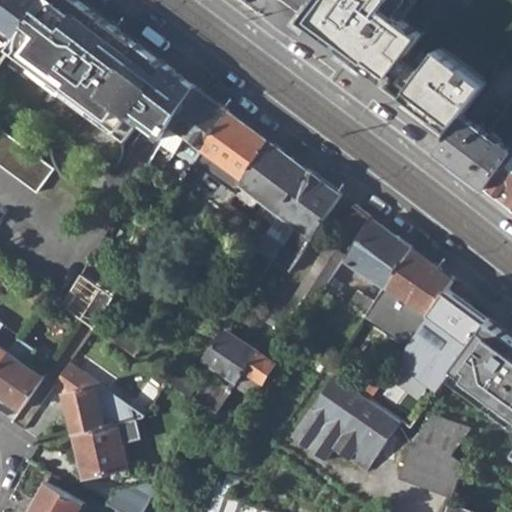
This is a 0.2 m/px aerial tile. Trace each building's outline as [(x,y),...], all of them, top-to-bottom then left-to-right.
[(0,0),(0,30),(15,42),(45,0),(0,0)] [(199,85),(83,0),(45,0),(15,42),(16,43),(14,47),(19,50),(20,48),(28,47),(42,57),(37,64),(35,67),(53,80),(52,82),(127,139),(142,119),(167,136),(199,85)] [(317,0),(305,17),(389,80),(397,70),(410,52),(425,32),(399,13),(408,0),(317,0)] [(415,84),(408,94),(454,129),(465,113),(489,80),(443,46),(428,66),(415,84)] [(20,48),(19,50),(37,64),(42,57),(28,47),(20,48)] [(428,66),(410,52),(397,70),(415,84),(428,66)] [(173,145),(178,148),(188,132),(207,146),(230,109),(199,85),(167,136),(153,159),(161,164),(173,145)] [(440,149),(488,185),(511,151),(511,99),(489,131),(465,113),(454,129),(440,149)] [(207,146),(229,164),(247,177),(271,139),(230,109),(207,146)] [(57,166),(0,123),(0,161),(39,190),(57,166)] [(197,163),(207,146),(188,132),(178,148),(197,163)] [(247,225),(263,237),(269,229),(283,209),(310,168),(271,139),(247,177),(245,181),(265,197),(247,225)] [(511,202),(511,151),(488,185),(511,202)] [(245,181),(247,177),(229,164),(221,176),(240,189),(245,181)] [(286,242),(299,223),(328,182),(310,168),(283,209),(269,229),(263,237),(245,265),(261,277),(286,242)] [(289,267),(345,194),(328,182),(299,223),(286,242),(290,246),(280,260),(289,267)] [(342,229),(355,239),(373,216),(357,204),(340,227),(342,229)] [(355,278),(368,286),(375,276),(386,284),(414,246),(378,219),(349,256),(363,267),(355,278)] [(315,276),(323,282),(355,239),(342,229),(338,233),(339,244),(324,247),(315,259),(315,276)] [(368,307),(409,339),(431,309),(455,277),(414,246),(386,284),(373,301),(368,307)] [(294,287),(310,299),(323,282),(315,276),(315,259),(294,287)] [(89,261),(81,274),(87,278),(95,266),(89,261)] [(114,297),(87,278),(81,274),(64,301),(97,324),(103,315),(114,297)] [(368,286),(363,292),(373,301),(386,284),(375,276),(368,286)] [(28,291),(43,302),(51,291),(36,281),(28,291)] [(395,358),(438,390),(455,368),(493,319),(449,286),(431,309),(409,339),(395,358)] [(277,310),(294,322),(310,299),(294,287),(277,310)] [(368,307),(373,301),(363,292),(355,287),(347,298),(364,313),(368,307)] [(97,324),(138,352),(143,343),(103,315),(97,324)] [(511,332),(493,319),(455,368),(511,409),(511,332)] [(238,374),(256,387),(276,357),(227,322),(204,354),(236,376),(238,374)] [(0,363),(0,391),(25,409),(48,376),(29,363),(40,349),(20,335),(10,349),(0,363)] [(0,363),(10,349),(0,342),(0,363)] [(333,371),(368,395),(374,385),(333,355),(325,365),(333,371)] [(170,375),(188,389),(199,373),(181,360),(170,375)] [(69,392),(78,430),(120,420),(133,416),(136,416),(133,403),(72,361),(57,383),(69,392)] [(368,395),(333,371),(289,432),(324,456),(333,444),(366,468),(401,419),(368,395)] [(198,395),(217,409),(231,386),(212,373),(198,395)] [(416,440),(456,453),(474,428),(435,413),(416,440)] [(133,416),(120,420),(125,442),(138,438),(133,416)] [(131,463),(125,442),(120,420),(78,430),(87,468),(94,472),(131,463)] [(403,475),(457,494),(469,464),(456,453),(416,440),(403,475)] [(32,511),(81,511),(88,500),(49,480),(32,511)] [(110,502),(129,511),(144,511),(149,504),(118,488),(110,502)] [(199,511),(259,511),(261,509),(208,490),(199,511)] [(482,511),(453,501),(448,511),(482,511)]
